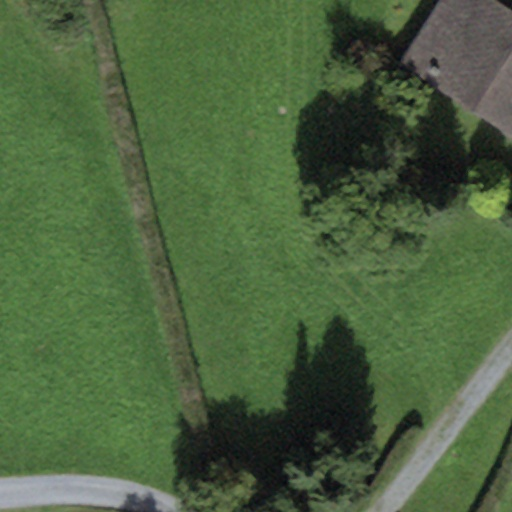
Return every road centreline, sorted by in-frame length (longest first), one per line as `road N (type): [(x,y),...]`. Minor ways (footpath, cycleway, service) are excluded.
road 1 (track): [(379,511),(511,346)]
road 2 (track): [(0,492),(77,486),(177,511)]
